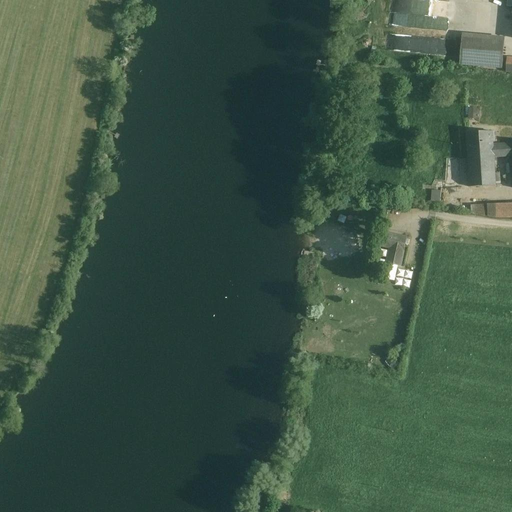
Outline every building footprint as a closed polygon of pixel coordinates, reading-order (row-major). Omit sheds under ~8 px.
[(432,0),(391,0),(389,28),(454,34),(456,2),(432,0)] [(404,50),(404,38),(389,38),(389,50),(404,50)] [(462,58),(462,64),(467,64),(501,67),(503,45),(464,42),(462,58)] [(494,132),(467,133),(470,187),(496,186),(496,184),(495,173),(494,153),(494,146),(493,142),(495,142),(494,132)] [(511,144),(511,142),(497,143),(498,145),(494,146),(494,153),(511,152),(511,144)] [(441,191),(432,190),(431,206),(440,207),(441,191)] [(511,203),(495,204),(496,218),(511,217),(511,203)] [(406,238),(382,233),(379,245),(392,248),(388,263),(392,264),(386,263),(383,278),(395,281),(398,265),(400,266),(406,238)]
